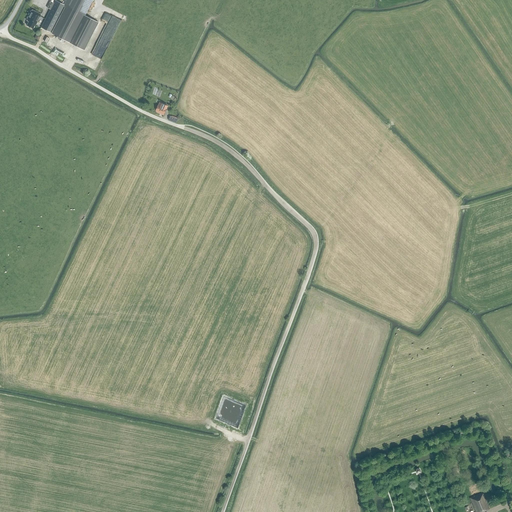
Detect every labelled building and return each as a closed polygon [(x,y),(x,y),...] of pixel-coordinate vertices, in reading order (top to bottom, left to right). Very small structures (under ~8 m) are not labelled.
[(50,1),(47,7),(50,9),(41,28),(50,32),(58,16),(60,17),(51,33),(83,50),(98,22),(84,15),(91,0),(66,0),(64,5),(65,6),(60,15),(59,14),(64,5),(55,0),(54,3),(50,1)] [(31,10),(26,20),(28,21),(26,25),(33,28),(35,24),(35,25),(41,15),(31,10)] [(102,37),(111,15),(103,12),(94,34),(102,37)] [(160,102),(158,106),(156,110),(158,111),(157,112),(163,115),(168,105),(160,102)] [(483,493),(470,498),(475,511),(485,511),(486,511),(489,510),(483,493)]
